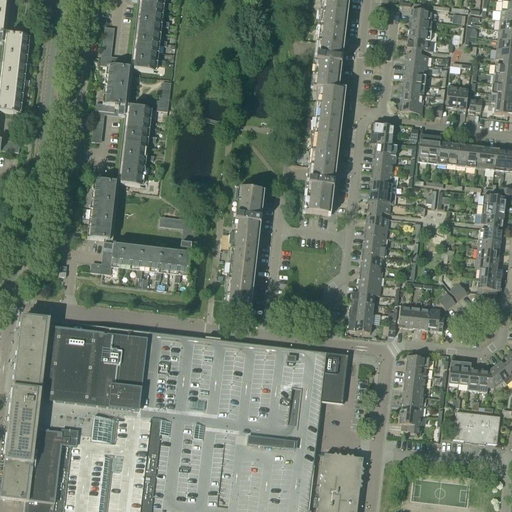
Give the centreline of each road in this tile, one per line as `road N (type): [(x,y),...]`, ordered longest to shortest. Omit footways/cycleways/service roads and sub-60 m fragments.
road 1 (unclassified): [(67,314),(266,337)]
road 2 (residential): [(67,314),(74,159)]
road 3 (residential): [(366,6),(393,9),(381,117)]
road 4 (residential): [(381,117),(511,136)]
road 5 (residential): [(375,452),(501,467)]
road 6 (residential): [(349,239),(365,115)]
